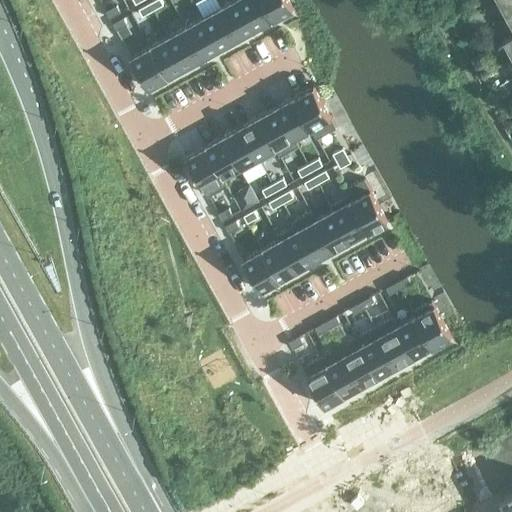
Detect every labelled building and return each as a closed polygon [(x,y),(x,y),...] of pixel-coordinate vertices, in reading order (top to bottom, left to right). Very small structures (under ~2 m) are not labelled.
[(153,9),(164,3),(161,0),(153,0),(149,2),(153,9)] [(232,0),(221,6),(238,37),(256,27),(241,0),(232,0)] [(274,17),(264,0),(241,0),(256,27),(274,17)] [(264,0),(274,17),(293,6),(289,0),(264,0)] [(511,0),(500,0),(509,15),(511,13),(511,0)] [(139,8),(143,15),(153,9),(149,2),(139,8)] [(116,4),(106,10),(110,17),(120,11),(116,4)] [(203,16),(220,47),(238,37),(221,6),(203,16)] [(186,26),(203,56),(220,47),(203,16),(186,26)] [(113,22),(117,29),(127,24),(123,17),(113,22)] [(168,36),(185,66),(203,56),(186,26),(168,36)] [(511,35),(503,40),(504,41),(506,40),(511,51),(511,35)] [(150,45),(167,76),(185,66),(168,36),(150,45)] [(131,56),(148,86),(167,76),(150,45),(131,56)] [(314,85),(294,96),(312,127),(314,131),(313,131),(316,137),(336,126),(314,85)] [(294,96),(277,106),(294,137),(296,141),(297,140),(313,131),(314,131),(312,127),(294,96)] [(277,106),(259,116),(276,147),(278,151),(277,151),(280,155),(299,145),(297,140),(296,141),(294,137),(277,106)] [(259,116),(241,126),(258,156),(260,161),(277,151),(278,151),(276,147),(259,116)] [(241,126),(223,136),(240,166),(239,167),(242,171),(242,170),(260,161),(258,156),(241,126)] [(223,136),(205,145),(222,176),(223,176),(239,167),(240,166),(223,136)] [(187,156),(204,186),(208,195),(227,184),(223,176),(222,176),(205,145),(187,156)] [(347,154),(343,147),(333,153),(337,160),(347,154)] [(351,161),(347,154),(337,160),(340,167),(351,161)] [(322,164),(319,157),(308,163),(312,170),(322,164)] [(308,163),(298,169),(301,176),(312,170),(308,163)] [(319,182),(329,176),(325,169),(315,175),(319,182)] [(304,181),(308,188),(319,182),(315,175),(304,181)] [(287,184),(283,177),(272,183),(276,190),(287,184)] [(349,194),(368,229),(387,219),(365,177),(345,188),(348,195),(349,194)] [(272,183),(262,188),(266,195),(276,190),(272,183)] [(250,185),(237,193),(245,207),(258,200),(250,185)] [(283,202),(294,196),(290,189),(279,195),(283,202)] [(333,208),(350,239),(368,229),(349,194),(348,195),(330,205),(333,209),(333,208)] [(269,201),(273,208),(283,202),(279,195),(269,201)] [(229,207),(218,213),(222,220),(232,214),(229,207)] [(316,218),(333,249),(350,239),(333,208),(333,209),(316,218)] [(244,215),(247,222),(258,216),(254,209),(244,215)] [(298,228),(315,259),(333,249),(316,218),(312,209),(293,220),(292,220),(295,224),(298,228)] [(225,225),(229,232),(239,226),(235,219),(225,225)] [(280,238),(297,269),(315,259),(298,228),(295,224),(277,234),(279,238),(280,238)] [(262,248),(279,279),(297,269),(280,238),(279,238),(262,248)] [(243,258),(260,289),(279,279),(262,248),(243,258)] [(401,288),(411,282),(407,275),(397,281),(401,288)] [(386,287),(390,294),(401,288),(397,281),(386,287)] [(365,308),(376,302),(372,295),(361,301),(365,308)] [(415,314),(432,345),(452,334),(432,299),(412,310),(415,315),(415,314)] [(351,307),(355,314),(365,308),(361,301),(351,307)] [(432,345),(415,314),(415,315),(398,324),(415,355),(432,345)] [(329,328),(340,322),(336,315),(325,321),(329,328)] [(375,326),(397,365),(415,355),(398,324),(394,315),(393,316),(375,326)] [(315,326),(319,333),(329,328),(325,321),(315,326)] [(357,335),(379,375),(397,365),(375,326),(357,335)] [(289,341),(293,348),(303,342),(300,335),(289,341)] [(339,345),(361,385),(379,375),(357,335),(339,345)] [(321,355),(343,395),(361,385),(339,345),(321,355)] [(303,365),(325,405),(343,395),(321,355),(303,365)] [(511,488),(500,495),(509,511),(510,511),(511,511),(511,488)]
